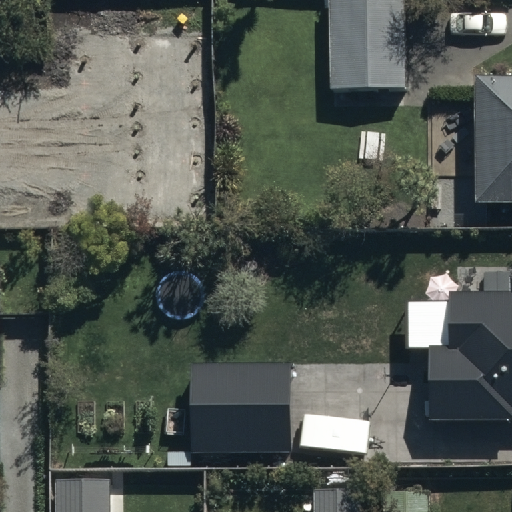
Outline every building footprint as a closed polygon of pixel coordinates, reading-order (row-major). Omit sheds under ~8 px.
[(407,0),(332,0),(336,76),(411,72),(407,0)] [(178,77),(55,78),(56,206),(134,206),(134,238),(215,237),(215,199),(179,199),(178,77)] [(511,96),(462,97),(463,146),(427,146),(428,219),(478,218),(478,227),(511,226),(511,96)] [(434,367),(432,437),(511,437),(511,308),(451,309),(451,367),(434,367)] [(291,373),(195,372),(195,459),(291,460),(291,373)] [(110,511),(110,479),(54,479),(54,511),(110,511)] [(360,511),(360,487),(312,488),(312,511),(360,511)] [(385,497),(385,511),(431,511),(432,497),(385,497)]
